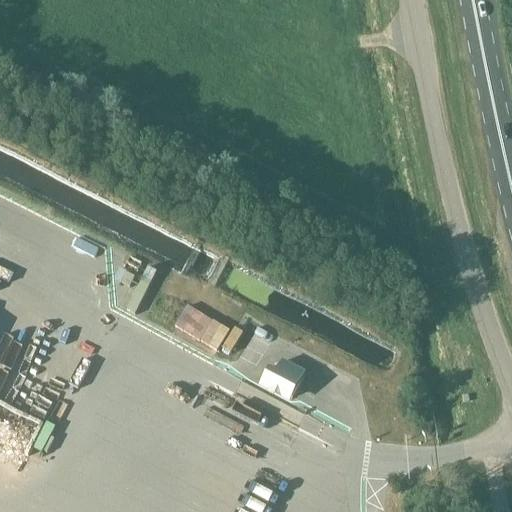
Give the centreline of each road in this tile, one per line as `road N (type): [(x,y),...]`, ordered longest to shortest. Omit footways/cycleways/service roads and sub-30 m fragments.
road 1 (unclassified): [(511,405),(460,235),(409,0)]
road 2 (primary): [(511,195),(471,0)]
